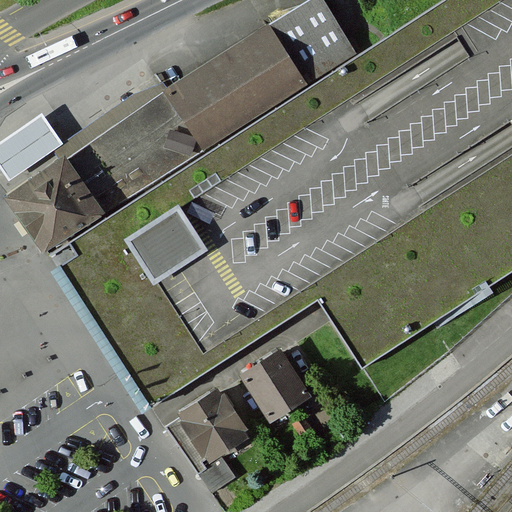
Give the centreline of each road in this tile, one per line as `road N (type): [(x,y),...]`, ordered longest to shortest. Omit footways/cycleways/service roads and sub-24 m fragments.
road 1 (secondary): [(0,106),(190,0)]
road 2 (secondary): [(179,0),(0,73)]
